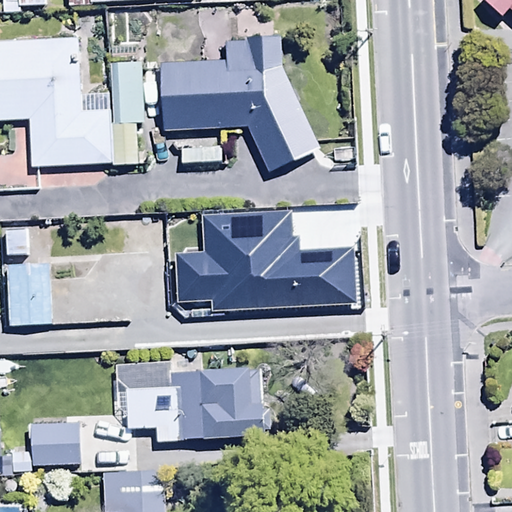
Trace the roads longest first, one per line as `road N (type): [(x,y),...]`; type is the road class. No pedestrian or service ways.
road 1 (tertiary): [(410,0),(425,298)]
road 2 (tertiary): [(425,298),(436,511)]
